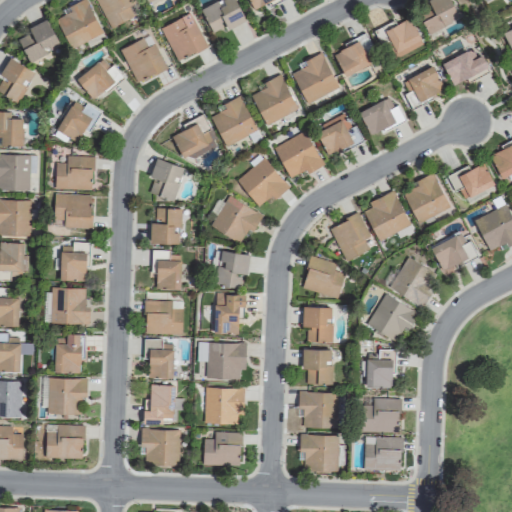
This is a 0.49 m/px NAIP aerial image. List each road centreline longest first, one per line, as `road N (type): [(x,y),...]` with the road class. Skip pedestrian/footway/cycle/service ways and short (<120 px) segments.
road 1 (residential): [(110,487),(129,139),(157,105),(359,0)]
road 2 (residential): [(268,492),(277,254),(286,231),(302,211),(465,118)]
road 3 (residential): [(0,481),(424,495)]
road 4 (residential): [(423,511),(436,341),(465,301),(511,278)]
